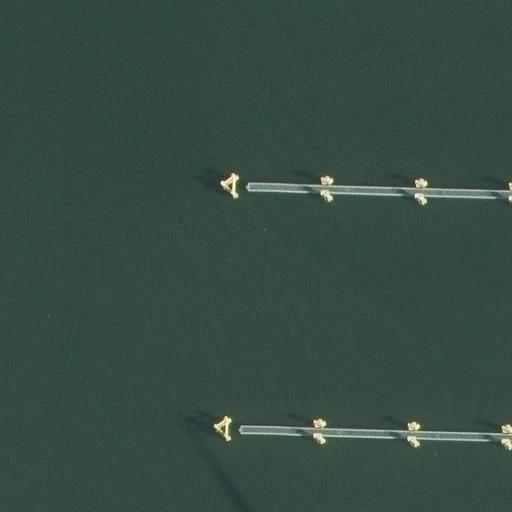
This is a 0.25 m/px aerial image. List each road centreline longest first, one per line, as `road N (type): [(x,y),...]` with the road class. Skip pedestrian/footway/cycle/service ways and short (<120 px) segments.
road 1 (unknown): [(511,440),(241,432)]
road 2 (unknown): [(511,197),(249,190)]
